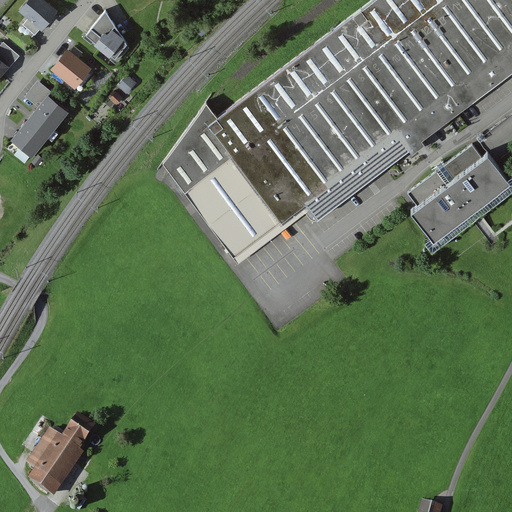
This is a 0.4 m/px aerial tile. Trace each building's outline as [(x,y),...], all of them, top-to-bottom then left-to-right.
[(56,8),(45,0),(28,0),(20,10),(29,17),(40,26),(42,27),(56,8)] [(511,0),(378,0),(217,121),(204,104),(162,163),(233,259),(305,205),(317,221),(511,77),(511,0)] [(126,44),(107,13),(88,38),(114,59),(126,44)] [(40,26),(29,17),(23,24),(35,33),(38,29),(40,26)] [(199,33),(203,37),(207,32),(203,28),(199,33)] [(3,40),(0,44),(0,57),(8,65),(0,74),(0,75),(1,76),(14,61),(20,54),(3,40)] [(91,70),(68,51),(52,71),(75,90),(91,70)] [(0,74),(8,65),(0,57),(0,74)] [(117,85),(127,94),(137,83),(127,74),(117,85)] [(25,96),(38,107),(48,95),(49,96),(52,92),(38,80),(32,87),(25,96)] [(122,97),(116,92),(111,98),(117,103),(122,97)] [(38,107),(29,118),(50,135),(69,112),(49,96),(48,95),(38,107)] [(29,118),(10,141),(32,158),(50,135),(29,118)] [(511,184),(488,153),(411,211),(434,242),(473,213),(511,184)] [(97,427),(79,415),(63,438),(51,429),(27,465),(36,471),(29,481),(55,498),(85,454),(81,452),(97,427)] [(439,511),(441,508),(422,503),(419,511),(439,511)]
